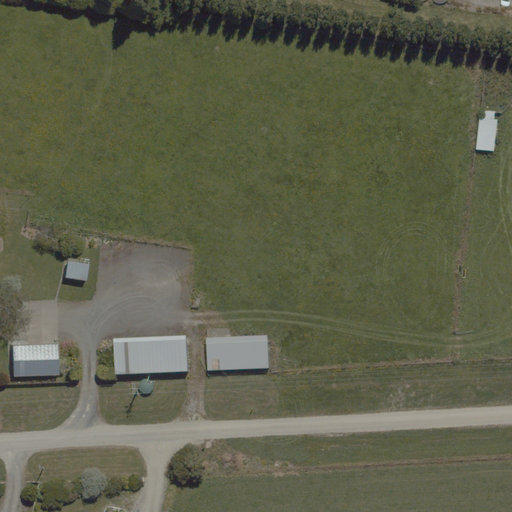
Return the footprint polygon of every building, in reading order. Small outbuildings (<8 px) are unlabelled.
[(501,158),(502,109),(478,109),(478,158),(501,158)] [(65,254),(61,277),(88,282),(92,258),(65,254)] [(207,329),(207,368),(273,368),(270,332),(238,332),(238,329),(207,329)] [(187,332),(114,333),(115,374),(188,372),(187,332)] [(12,342),(12,375),(60,376),(60,342),(12,342)]
